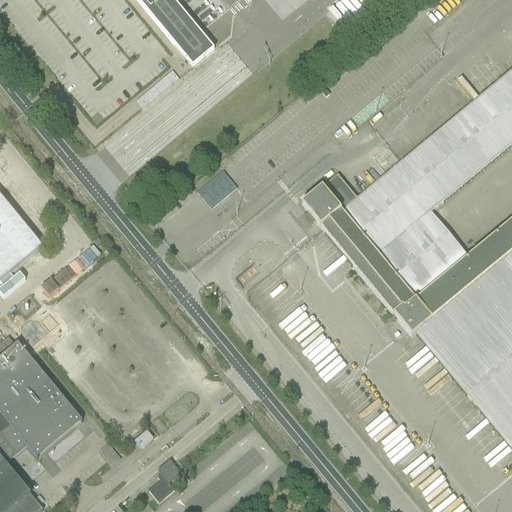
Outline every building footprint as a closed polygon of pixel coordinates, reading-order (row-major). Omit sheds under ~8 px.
[(134,0),(174,47),(192,69),(209,55),(213,52),(200,35),(170,0),(134,0)] [(323,233),(351,268),(411,340),(416,337),(511,453),(511,222),(467,259),(430,214),(511,146),(511,71),(400,164),(341,213),(322,190),(301,207),(311,219),(309,221),(313,225),(315,223),(323,233)] [(172,73),(135,104),(142,111),(178,81),(172,73)] [(319,91),(325,99),(329,96),(323,88),(319,91)] [(237,191),(223,174),(197,195),(211,212),(237,191)] [(0,285),(3,289),(0,291),(0,296),(2,299),(3,301),(25,283),(24,281),(19,276),(14,280),(10,276),(41,250),(0,199),(0,285)] [(0,357),(14,346),(8,339),(0,345),(0,357)] [(0,511),(43,511),(5,466),(26,448),(37,461),(38,460),(35,458),(44,451),(79,422),(81,424),(82,424),(75,415),(69,408),(17,345),(0,359),(0,511)] [(134,443),(140,450),(152,440),(147,433),(134,443)] [(109,447),(101,453),(112,468),(120,461),(109,447)] [(161,476),(160,477),(157,480),(160,484),(148,493),(158,505),(174,492),(168,485),(179,476),(173,469),(168,473),(165,470),(160,474),(161,476)]
